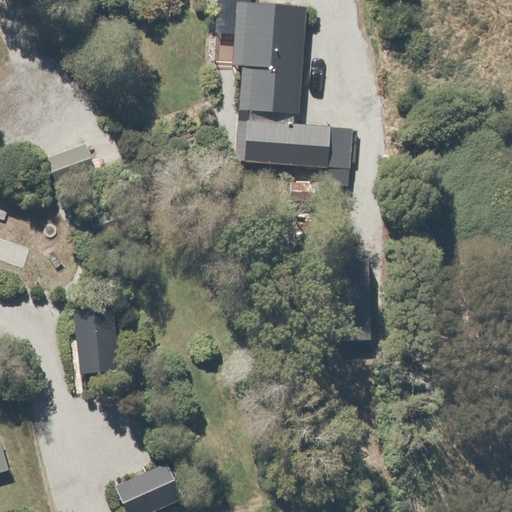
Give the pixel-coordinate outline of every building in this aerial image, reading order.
[(301,115),(307,9),(240,5),(237,67),(247,68),(245,108),(248,108),(248,121),(238,120),(235,162),(352,168),(354,127),(295,124),(295,115),(301,115)] [(89,147),(46,162),(55,188),(98,172),(89,147)] [(120,309),(76,313),(82,375),(125,371),(120,309)] [(3,435),(0,435),(0,471),(13,467),(3,435)] [(171,462),(120,487),(132,511),(159,511),(189,498),(171,462)]
